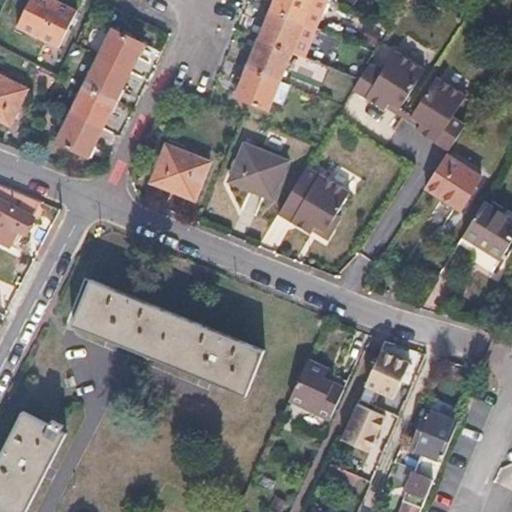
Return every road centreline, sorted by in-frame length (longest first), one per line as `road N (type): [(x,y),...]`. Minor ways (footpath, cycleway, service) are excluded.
road 1 (residential): [(87,198),(336,299),(489,350)]
road 2 (residential): [(201,0),(114,179),(87,198)]
road 3 (residential): [(0,370),(87,198)]
